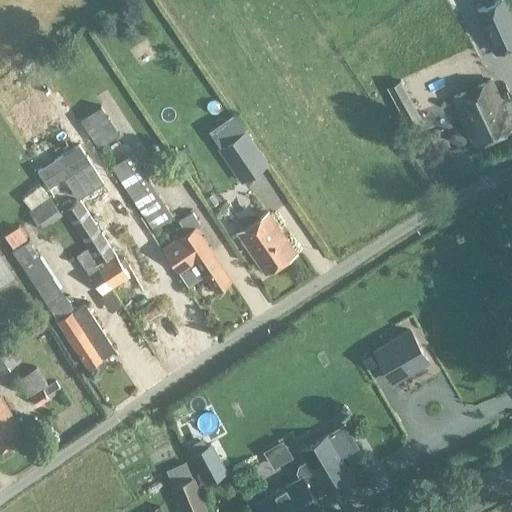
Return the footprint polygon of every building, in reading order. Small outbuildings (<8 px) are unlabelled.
[(511,44),(511,22),(510,19),(501,0),(498,0),(477,10),(496,52),(511,44)] [(511,125),(491,80),(478,86),(474,78),(463,83),(466,91),(453,97),(474,144),(511,127),(511,125)] [(411,99),(400,79),(386,87),(397,107),(411,99)] [(224,146),(247,179),(268,165),(245,132),(224,146)] [(103,181),(79,143),(37,169),(48,186),(64,176),(77,197),(103,181)] [(169,218),(174,215),(133,152),(128,155),(111,166),(153,234),(172,223),(169,218)] [(49,195),(28,210),(41,228),(62,214),(49,195)] [(64,209),(88,246),(76,254),(102,294),(130,275),(80,199),(64,209)] [(231,280),(195,226),(200,223),(192,210),(178,219),(187,232),(164,247),(179,271),(196,260),(216,290),(231,280)] [(296,252),(287,239),(268,211),(237,233),(265,274),(296,252)] [(6,240),(56,318),(73,307),(59,284),(61,283),(31,237),(29,239),(23,229),(6,240)] [(0,285),(14,277),(0,253),(0,285)] [(162,256),(132,275),(166,329),(196,310),(162,256)] [(103,317),(73,336),(104,383),(133,363),(103,317)] [(410,330),(375,350),(393,380),(427,360),(410,330)] [(0,337),(0,369),(2,373),(21,360),(16,352),(11,355),(0,337)] [(367,368),(376,363),(370,354),(362,359),(367,368)] [(36,366),(19,378),(30,394),(47,383),(36,366)] [(31,396),(37,406),(61,390),(55,380),(31,396)] [(0,396),(0,449),(25,434),(0,396)] [(357,407),(366,425),(380,418),(371,400),(357,407)] [(309,487),(320,481),(323,487),(349,472),(339,455),(356,445),(344,424),(301,449),(308,460),(300,465),(298,470),(301,476),(256,503),(259,508),(256,510),(255,511),(307,511),(320,505),(309,487)] [(212,442),(189,453),(205,483),(227,472),(212,442)] [(207,511),(191,475),(189,476),(188,473),(171,480),(173,485),(170,486),(181,511),(207,511)]
